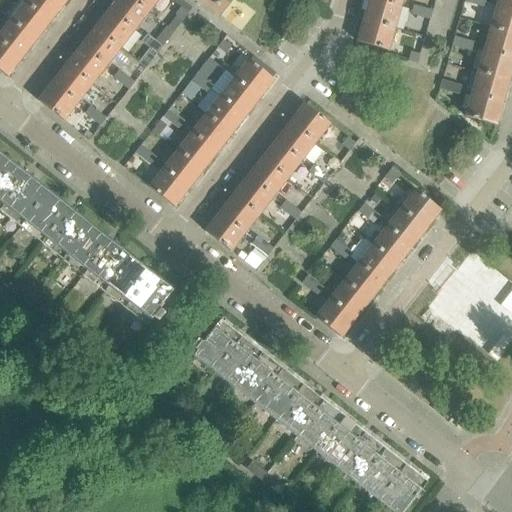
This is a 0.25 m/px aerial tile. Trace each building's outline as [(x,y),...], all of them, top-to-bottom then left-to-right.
[(63,5),(56,0),(26,0),(24,3),(49,22),(63,5)] [(131,0),(116,0),(108,11),(133,31),(147,12),(131,0)] [(131,0),(147,12),(156,0),(131,0)] [(376,0),(368,0),(362,19),(393,28),(399,7),(376,0)] [(511,0),(497,0),(496,6),(511,10),(511,0)] [(511,10),(496,6),(484,2),(482,8),(477,25),(489,29),(511,35),(511,10)] [(49,22),(24,3),(10,21),(34,41),(49,22)] [(410,15),(419,17),(422,9),(412,6),(410,15)] [(174,15),(182,21),(187,14),(179,8),(174,15)] [(431,12),(422,9),(419,17),(429,20),(431,12)] [(108,11),(94,29),(119,48),(133,31),(108,11)] [(362,19),(356,43),(386,51),(393,28),(362,19)] [(34,41),(10,21),(0,33),(0,42),(21,58),(34,41)] [(94,29),(80,47),(105,66),(119,48),(94,29)] [(511,35),(489,29),(483,50),(511,58),(511,35)] [(140,42),(148,48),(153,41),(145,35),(140,42)] [(453,38),(450,46),(460,49),(463,40),(453,38)] [(472,43),(463,40),(460,49),(470,52),(472,43)] [(161,47),(153,41),(148,48),(156,54),(161,47)] [(222,41),(216,48),(224,54),(229,47),(222,41)] [(21,58),(0,42),(0,72),(6,77),(21,58)] [(80,47),(66,65),(91,84),(105,66),(80,47)] [(511,63),(511,58),(483,50),(477,72),(507,81),(511,63)] [(419,56),(409,53),(407,61),(416,64),(419,56)] [(247,61),(233,79),(258,98),(272,80),(247,61)] [(66,65),(52,83),(77,102),(91,84),(66,65)] [(112,78),(120,84),(125,77),(117,71),(112,78)] [(507,81),(477,72),(471,94),(501,103),(507,81)] [(190,81),(198,87),(204,81),(196,74),(190,81)] [(133,83),(125,77),(120,84),(128,90),(133,83)] [(258,98),(233,79),(218,97),(243,117),(258,98)] [(204,81),(198,87),(206,93),(211,86),(204,81)] [(450,84),(440,81),(438,90),(448,93),(450,84)] [(52,83),(37,102),(62,121),(77,102),(52,83)] [(460,87),(450,84),(448,93),(457,95),(460,87)] [(501,103),(471,94),(464,117),(494,126),(501,103)] [(243,117),(218,97),(205,115),(229,135),(243,117)] [(303,105),(289,123),(314,142),(328,124),(303,105)] [(84,114),(91,120),(97,113),(89,107),(84,114)] [(175,116),(167,110),(162,117),(170,123),(175,116)] [(105,119),(97,113),(91,120),(99,126),(105,119)] [(229,135),(205,115),(190,133),(215,153),(229,135)] [(175,116),(170,123),(178,130),(183,123),(175,116)] [(289,123),(275,142),(300,161),(314,142),(289,123)] [(215,153),(190,133),(177,151),(201,171),(215,153)] [(341,145),(348,152),(354,144),(346,138),(341,145)] [(275,142),(261,159),(286,179),(300,161),(275,142)] [(139,146),(134,153),(142,159),(147,152),(139,146)] [(201,171),(177,151),(162,170),(187,189),(201,171)] [(155,159),(147,152),(142,159),(150,166),(155,159)] [(261,159),(247,177),(272,197),(286,179),(261,159)] [(46,194),(4,161),(0,166),(0,212),(19,228),(46,194)] [(307,172),(315,179),(320,172),(312,165),(307,172)] [(187,189),(162,170),(148,188),(172,208),(187,189)] [(328,178),(320,172),(315,179),(323,185),(328,178)] [(388,172),(383,178),(391,185),(396,178),(388,172)] [(247,177),(233,196),(258,215),(272,197),(247,177)] [(414,191),(400,209),(425,229),(439,211),(414,191)] [(87,227),(46,194),(19,228),(61,260),(87,227)] [(233,196),(218,214),(243,233),(258,215),(233,196)] [(279,209),(287,215),(292,208),(284,202),(279,209)] [(371,211),(362,205),(357,211),(365,218),(371,211)] [(300,214),(292,208),(287,215),(294,221),(300,214)] [(425,229),(400,209),(385,228),(410,248),(425,229)] [(378,217),(371,211),(365,218),(373,224),(378,217)] [(204,232),(229,252),(243,233),(218,214),(204,232)] [(129,259),(87,227),(61,260),(103,293),(129,259)] [(410,248),(385,228),(371,246),(396,265),(410,248)] [(251,244),(259,251),(264,243),(256,237),(251,244)] [(342,247),(334,241),(329,248),(337,254),(342,247)] [(272,250),(264,243),(259,251),(266,257),(272,250)] [(396,265),(371,246),(357,264),(382,283),(396,265)] [(350,253),(342,247),(337,254),(345,260),(350,253)] [(171,293),(129,259),(103,293),(145,326),(171,293)] [(382,283),(357,264),(343,282),(368,301),(382,283)] [(306,277),(301,284),(309,290),(315,283),(306,277)] [(14,289),(29,301),(35,294),(20,282),(14,289)] [(368,301),(343,282),(329,300),(354,320),(368,301)] [(322,289),(315,283),(309,290),(316,296),(322,289)] [(354,320),(329,300),(314,319),(339,338),(354,320)] [(192,355),(234,388),(260,354),(218,322),(192,355)] [(76,338),(92,350),(98,342),(82,330),(76,338)] [(162,430),(168,423),(59,337),(53,345),(162,430)] [(302,387),(260,354),(234,388),(276,421),(302,387)] [(302,387),(276,421),(317,453),(343,419),(302,387)] [(189,414),(183,422),(198,433),(204,426),(189,414)] [(383,451),(343,419),(317,453),(357,484),(383,451)] [(402,511),(425,483),(383,451),(357,484),(392,511),(402,511)] [(266,474),(251,462),(245,470),(260,482),(266,474)]
